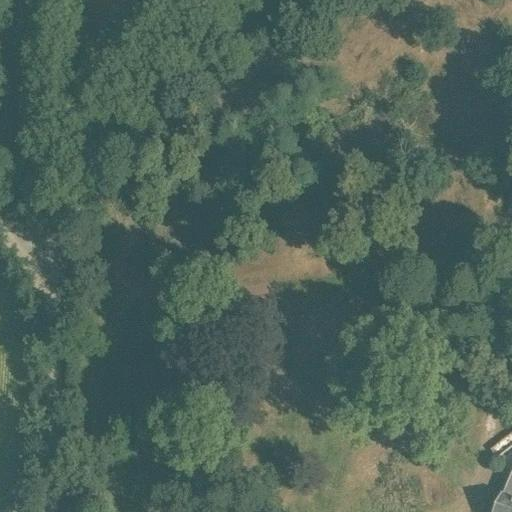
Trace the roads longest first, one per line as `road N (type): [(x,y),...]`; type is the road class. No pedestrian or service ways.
road 1 (unclassified): [(50,266),(163,52),(203,0)]
road 2 (unclassified): [(50,266),(33,186),(25,0)]
road 3 (unclassified): [(56,511),(59,324),(50,266)]
